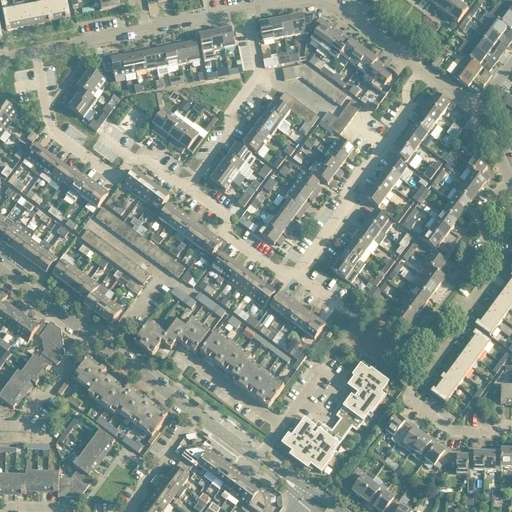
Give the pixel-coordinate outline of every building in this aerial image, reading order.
[(71,18),(67,0),(56,2),(60,20),(71,18)] [(120,9),(117,0),(107,0),(99,2),(102,12),(120,9)] [(440,11),(448,0),(435,0),(432,5),(440,11)] [(449,18),(459,4),(453,0),(448,0),(440,11),(449,18)] [(511,2),(509,0),(506,0),(500,8),(500,9),(511,17),(511,2)] [(60,20),(56,2),(46,4),(49,22),(60,20)] [(49,22),(46,4),(35,6),(38,25),(49,22)] [(458,24),(468,10),(459,4),(449,18),(458,24)] [(38,25),(35,6),(24,8),(28,27),(38,25)] [(511,17),(500,9),(500,8),(497,6),(490,16),(507,29),(511,31),(511,29),(511,17)] [(28,27),(24,8),(13,10),(17,29),(28,27)] [(17,29),(13,10),(3,12),(6,31),(17,29)] [(511,41),(503,35),(507,29),(490,16),(487,13),(479,23),(482,26),(483,26),(500,39),(504,41),(510,46),(511,42),(511,41)] [(303,17),(292,19),(295,37),(309,35),(311,29),(314,16),(314,15),(303,17)] [(319,20),(314,16),(311,29),(312,30),(319,20)] [(472,18),(469,16),(462,25),(465,28),(472,18)] [(295,37),(292,19),(281,21),(285,39),(295,37)] [(311,42),(320,49),(331,34),(329,32),(332,28),(320,19),(319,20),(312,30),(317,33),(311,42)] [(285,39),(281,21),(270,23),(274,41),(285,39)] [(274,41),(270,23),(259,25),(263,44),(274,41)] [(482,26),(476,35),(493,48),(498,42),(500,39),(483,26),(482,26)] [(232,31),(221,33),(224,51),(235,49),(232,31)] [(333,35),(331,34),(320,49),(316,53),(325,60),(328,55),(339,40),(340,40),(343,36),(336,31),(333,35)] [(224,51),(221,33),(210,35),(214,53),(224,51)] [(214,53),(210,35),(199,37),(204,63),(215,61),(214,53)] [(489,55),(493,48),(476,35),(469,45),(486,58),(489,60),(496,65),(498,62),(489,55)] [(337,61),(351,42),(345,37),(342,42),(340,40),(339,40),(328,55),(337,61)] [(200,63),(197,45),(194,45),(193,40),(185,42),(189,65),(200,63)] [(189,65),(185,42),(177,43),(178,48),(175,49),(179,67),(189,65)] [(346,68),(349,64),(360,49),(351,42),(337,61),(346,68)] [(465,43),(458,53),(461,55),(465,57),(479,68),(479,67),(484,61),(486,58),(469,45),(465,43)] [(179,67),(175,49),(172,49),(171,44),(163,46),(168,69),(179,67)] [(169,75),(168,69),(163,46),(155,47),(156,53),(154,53),(157,71),(158,77),(169,75)] [(157,71),(154,53),(151,54),(150,48),(142,50),(147,73),(157,71)] [(358,70),(369,55),(360,49),(349,64),(358,70)] [(147,73),(142,50),(134,52),(135,57),(133,57),(136,75),(147,73)] [(133,57),(132,52),(123,54),(124,59),(122,59),(125,77),(136,75),(133,57)] [(104,59),(99,60),(104,70),(106,74),(113,72),(115,80),(125,77),(122,59),(119,60),(118,55),(104,57),(104,59)] [(300,63),(299,55),(288,57),(289,65),(300,63)] [(366,76),(377,62),(369,55),(358,70),(366,76)] [(461,55),(454,64),(457,67),(475,80),(482,70),(479,67),(479,68),(465,57),(461,55)] [(271,60),(263,62),(265,70),(269,69),(279,67),(277,59),(277,56),(271,57),(271,60)] [(289,65),(288,57),(277,59),(279,67),(289,65)] [(317,70),(322,64),(313,57),(308,64),(317,70)] [(444,61),(439,57),(432,67),(437,70),(444,61)] [(489,60),(487,64),(493,68),(496,65),(489,60)] [(384,66),(377,62),(366,76),(363,80),(372,87),(383,72),(381,71),(384,66)] [(478,82),(457,67),(454,64),(448,73),(451,75),(450,76),(468,89),(473,83),(482,90),(485,87),(478,82)] [(302,79),(305,66),(294,68),(295,74),(296,80),(302,79)] [(307,82),(314,73),(305,66),(302,79),(307,82)] [(295,74),(294,68),(282,71),(283,76),(295,74)] [(383,72),(372,87),(381,94),(386,97),(392,88),(387,85),(392,79),(389,77),(393,73),(386,68),(383,72)] [(228,69),(217,71),(219,79),(229,77),(228,69)] [(91,71),(84,80),(99,91),(106,82),(91,71)] [(219,79),(217,71),(206,73),(208,81),(219,79)] [(312,86),(319,76),(314,73),(307,82),(312,86)] [(296,80),(295,74),(283,76),(284,82),(296,80)] [(316,90),(324,80),(319,76),(312,86),(316,90)] [(182,86),(181,78),(170,80),(172,88),(182,86)] [(481,79),(478,82),(485,87),(487,83),(481,79)] [(99,91),(84,80),(78,89),(93,100),(93,99),(99,91)] [(321,93),(328,83),(324,80),(316,90),(321,93)] [(326,97),(333,87),(328,83),(321,93),(326,97)] [(331,100),(338,90),(333,87),(326,97),(331,100)] [(93,100),(78,89),(73,95),(77,98),(76,100),(75,101),(90,111),(97,102),(93,99),(93,100)] [(336,104),(343,94),(338,90),(331,100),(336,104)] [(283,107),(290,97),(285,94),(278,104),(283,107)] [(348,98),(343,94),(336,104),(340,107),(348,98)] [(456,107),(443,98),(441,100),(436,96),(429,106),(442,116),(447,110),(451,113),(456,107)] [(75,101),(76,100),(71,97),(66,104),(71,107),(69,109),(84,120),(90,111),(75,101)] [(111,100),(118,105),(120,102),(114,97),(111,100)] [(287,111),(294,101),(290,97),(283,107),(287,111)] [(291,113),(287,111),(283,107),(278,104),(276,102),(274,104),(270,101),(265,108),(284,122),(291,113)] [(292,114),(299,105),(294,101),(287,111),(291,113),(292,114)] [(352,101),(348,106),(358,113),(362,108),(352,101)] [(184,103),(180,108),(186,112),(190,107),(184,103)] [(3,104),(0,108),(0,114),(11,123),(17,114),(3,104)] [(374,112),(379,106),(376,104),(371,110),(374,112)] [(297,118),(304,108),(299,105),(292,114),(297,118)] [(354,118),(358,113),(348,106),(345,111),(354,118)] [(442,116),(429,106),(422,116),(435,126),(442,116)] [(199,107),(195,113),(200,116),(204,111),(199,107)] [(284,122),(265,108),(260,114),(264,118),(263,120),(278,131),(284,122)] [(302,121),(309,112),(304,108),(297,118),(302,121)] [(105,122),(111,114),(105,109),(103,112),(104,113),(100,119),(105,122)] [(159,137),(173,117),(164,111),(153,126),(155,128),(152,132),(159,137)] [(354,118),(345,111),(341,115),(351,122),(354,118)] [(307,125),(314,115),(309,112),(302,121),(307,125)] [(328,113),(324,118),(334,125),(338,121),(328,113)] [(11,123),(0,114),(0,128),(4,132),(11,123)] [(312,129),(319,119),(314,115),(307,125),(312,129)] [(351,122),(341,115),(338,120),(347,127),(351,122)] [(435,126),(422,116),(415,125),(428,136),(430,137),(438,128),(435,126)] [(472,119),(468,116),(463,123),(467,125),(472,119)] [(170,139),(181,124),(173,117),(159,137),(165,141),(168,137),(170,139)] [(334,125),(324,118),(321,123),(327,128),(331,130),(334,125)] [(97,134),(99,131),(105,122),(100,119),(97,124),(93,121),(89,128),(97,134)] [(210,125),(213,127),(218,121),(215,119),(210,125)] [(278,131),(263,120),(261,122),(257,119),(252,125),(271,139),(278,131)] [(338,120),(338,121),(334,125),(344,132),(347,127),(338,120)] [(176,149),(190,130),(181,124),(170,139),(172,140),(169,145),(176,149)] [(190,130),(176,149),(182,154),(186,150),(193,155),(204,140),(208,135),(194,125),(190,130)] [(271,139),(252,125),(247,132),(252,135),(250,137),(246,134),(265,148),(271,139)] [(344,132),(334,125),(331,130),(340,137),(344,132)] [(428,136),(415,125),(408,135),(421,145),(428,136)] [(455,141),(462,131),(454,125),(447,135),(452,138),(455,141)] [(466,143),(473,134),(468,130),(461,140),(466,143)] [(246,134),(241,141),(245,144),(243,146),(258,157),(265,148),(246,134)] [(300,134),(296,140),(300,144),(305,138),(300,134)] [(471,147),(478,137),(473,134),(466,143),(471,147)] [(421,145),(408,135),(400,145),(414,155),(421,145)] [(450,147),(455,141),(452,138),(447,145),(450,147)] [(332,149),(347,160),(351,163),(356,156),(352,153),(354,151),(339,140),(332,149)] [(417,157),(414,155),(400,145),(393,155),(409,167),(417,157)] [(256,160),(237,146),(230,155),(249,169),(256,160)] [(26,161),(23,165),(31,171),(34,167),(45,153),(36,147),(26,161)] [(341,169),(347,160),(332,149),(329,153),(321,148),(318,152),(326,158),(341,169)] [(43,174),(54,160),(45,153),(34,167),(43,174)] [(444,163),(449,157),(445,154),(441,160),(444,163)] [(250,170),(249,169),(230,155),(224,164),(239,175),(243,178),(250,170)] [(466,169),(472,174),(473,174),(486,184),(490,179),(485,175),(483,178),(481,177),(487,169),(468,155),(462,163),(468,167),(466,169)] [(458,163),(453,159),(449,157),(444,163),(448,165),(445,168),(451,173),(458,163)] [(339,171),(341,169),(326,158),(319,166),(334,177),(339,180),(343,174),(339,171)] [(283,162),(280,159),(273,168),(277,171),(279,168),(283,162)] [(52,181),(62,167),(54,160),(43,174),(40,179),(49,185),(52,181)] [(394,160),(386,170),(400,180),(405,184),(412,174),(407,170),(394,160)] [(239,175),(224,164),(219,161),(215,167),(219,170),(217,172),(217,173),(232,184),(239,175)] [(328,186),(334,177),(319,166),(315,163),(309,172),(328,186)] [(437,172),(442,166),(438,163),(433,170),(437,172)] [(71,173),(70,172),(62,167),(52,181),(61,187),(63,184),(71,173)] [(271,172),(265,167),(258,176),(265,181),(271,172)] [(430,182),(432,179),(437,172),(433,170),(431,168),(423,178),(430,182)] [(217,173),(217,172),(213,169),(208,176),(213,179),(211,182),(226,193),(232,184),(217,173)] [(71,190),(81,176),(72,170),(70,172),(71,173),(63,184),(71,190)] [(400,180),(386,170),(379,180),(393,190),(400,180)] [(446,174),(443,172),(438,178),(442,181),(446,174)] [(132,193),(143,179),(134,173),(124,187),(132,193)] [(318,188),(319,185),(305,174),(298,183),(317,197),(322,191),(318,188)] [(479,193),(486,184),(473,174),(472,174),(465,183),(479,193)] [(75,204),(80,197),(90,183),(91,181),(86,177),(85,179),(81,176),(71,190),(66,197),(75,204)] [(279,182),(272,178),(266,186),(272,191),(279,182)] [(439,184),(442,181),(438,178),(431,188),(434,191),(439,184)] [(17,191),(21,186),(12,179),(8,184),(17,191)] [(141,200),(152,186),(143,179),(132,193),(141,200)] [(393,190),(379,180),(372,190),(386,200),(393,190)] [(89,203),(99,189),(90,183),(80,197),(89,203)] [(312,204),(317,197),(298,183),(292,192),(306,203),(308,201),(312,204)] [(472,203),(479,193),(465,183),(458,193),(472,203)] [(258,189),(252,185),(246,194),(252,198),(258,189)] [(150,206),(160,192),(152,186),(141,200),(150,206)] [(422,197),(426,190),(423,187),(418,194),(422,197)] [(98,210),(108,196),(99,189),(89,203),(98,210)] [(386,200),(372,190),(365,200),(378,210),(386,200)] [(430,193),(428,191),(426,190),(422,197),(425,199),(430,193)] [(35,204),(39,198),(30,192),(26,198),(35,204)] [(169,199),(160,192),(150,206),(159,213),(169,199)] [(305,205),(306,203),(292,192),(285,201),(304,215),(309,208),(305,205)] [(464,213),(472,203),(458,193),(451,203),(464,213)] [(244,209),(252,198),(246,194),(238,205),(244,209)] [(417,203),(422,197),(418,194),(413,200),(417,203)] [(259,195),(255,200),(253,204),(259,208),(266,200),(259,195)] [(421,206),(425,199),(422,197),(417,203),(421,206)] [(299,221),(304,215),(285,201),(279,209),(294,220),(295,218),(299,221)] [(457,223),(464,213),(451,203),(444,213),(457,223)] [(406,215),(411,208),(407,205),(402,212),(406,215)] [(168,226),(178,213),(169,206),(159,220),(168,226)] [(292,222),(294,220),(279,209),(272,218),(291,232),(296,226),(292,222)] [(101,223),(108,213),(103,210),(96,219),(101,223)] [(418,213),(414,210),(409,217),(413,220),(418,213)] [(61,223),(65,217),(60,214),(56,211),(52,217),(61,223)] [(248,230),(252,225),(247,221),(251,216),(246,212),(238,223),(248,230)] [(399,225),(406,215),(402,212),(398,218),(396,217),(393,221),(399,225)] [(432,212),(429,216),(432,219),(437,222),(450,232),(457,223),(444,213),(440,218),(432,212)] [(105,226),(113,217),(108,213),(101,223),(105,226)] [(176,233),(187,219),(178,213),(168,226),(176,233)] [(375,213),(368,223),(385,236),(393,226),(375,213)] [(110,230),(117,220),(113,217),(105,226),(110,230)] [(408,226),(413,220),(409,217),(404,224),(408,226)] [(287,239),(291,232),(272,218),(266,227),(285,241),(281,237),(282,236),(287,239)] [(185,239),(195,225),(187,219),(176,233),(185,239)] [(432,219),(425,228),(430,232),(443,242),(450,232),(437,222),(432,219)] [(2,225),(0,228),(0,245),(1,246),(3,243),(15,227),(6,220),(6,221),(2,225)] [(115,233),(122,224),(117,220),(110,230),(115,233)] [(387,237),(385,236),(368,223),(360,233),(374,243),(380,247),(387,237)] [(15,227),(3,243),(11,250),(22,236),(25,231),(16,224),(15,227)] [(120,237),(127,227),(122,224),(115,233),(120,237)] [(194,246),(204,232),(195,225),(185,239),(194,246)] [(125,241),(132,231),(127,227),(120,237),(125,241)] [(134,228),(132,231),(137,234),(142,238),(147,232),(140,227),(138,230),(134,228)] [(280,247),(285,241),(266,227),(259,236),(274,247),(276,244),(280,247)] [(85,244),(92,234),(88,231),(81,240),(85,244)] [(130,244),(137,234),(132,231),(125,241),(130,244)] [(203,252),(213,238),(204,232),(194,246),(203,252)] [(436,252),(443,242),(430,232),(422,242),(436,252)] [(374,243),(360,233),(353,242),(367,252),(374,243)] [(90,247),(97,238),(92,234),(85,244),(90,247)] [(135,248),(142,238),(137,234),(130,244),(135,248)] [(20,256),(30,242),(22,236),(11,250),(20,256)] [(407,236),(399,246),(401,248),(405,250),(409,244),(412,240),(407,236)] [(95,251),(102,241),(97,238),(90,247),(95,251)] [(139,251),(146,242),(142,238),(135,248),(139,251)] [(214,255),(222,245),(213,238),(203,252),(200,257),(211,265),(217,257),(214,255)] [(100,254),(107,245),(102,241),(95,251),(100,254)] [(29,262),(39,248),(30,242),(20,256),(29,262)] [(144,255),(151,245),(146,242),(139,251),(144,255)] [(367,252),(353,242),(346,252),(360,262),(367,252)] [(105,258),(112,248),(107,245),(100,254),(105,258)] [(149,258),(156,249),(151,245),(144,255),(149,258)] [(38,269),(48,255),(39,248),(29,262),(38,269)] [(110,262),(117,252),(112,248),(105,258),(110,262)] [(400,257),(405,250),(401,248),(396,254),(400,257)] [(154,262),(161,252),(156,249),(149,258),(154,262)] [(114,265),(121,255),(117,252),(110,262),(114,265)] [(159,265),(166,256),(161,252),(154,262),(159,265)] [(360,262),(346,252),(339,262),(358,276),(365,266),(360,262)] [(407,262),(412,255),(408,253),(403,259),(407,262)] [(57,261),(48,255),(38,269),(46,275),(57,261)] [(119,269),(126,259),(121,255),(114,265),(119,269)] [(440,273),(446,265),(433,255),(425,265),(431,270),(445,280),(449,275),(444,272),(442,274),(440,273)] [(62,283),(72,269),(76,264),(64,256),(52,273),(54,275),(53,276),(62,283)] [(164,269),(171,259),(166,256),(159,265),(164,269)] [(221,277),(231,263),(222,256),(212,270),(221,277)] [(383,258),(380,262),(386,267),(389,263),(383,258)] [(124,272),(131,262),(126,259),(119,269),(124,272)] [(169,273),(176,263),(171,259),(164,269),(169,273)] [(390,270),(395,263),(391,260),(387,267),(390,270)] [(416,278),(423,272),(412,261),(405,268),(416,278)] [(129,276),(136,266),(131,262),(124,272),(129,276)] [(358,276),(339,262),(332,272),(351,286),(358,276)] [(173,276),(180,266),(176,263),(169,273),(173,276)] [(230,283),(240,269),(231,263),(221,277),(216,283),(220,286),(225,280),(230,283)] [(134,279),(141,270),(136,266),(129,276),(134,279)] [(185,270),(180,266),(173,276),(178,280),(185,270)] [(402,268),(398,266),(394,272),(397,275),(402,268)] [(386,276),(390,270),(387,267),(382,273),(386,276)] [(71,289),(81,275),(72,269),(62,283),(71,289)] [(238,290),(249,276),(240,269),(230,283),(238,290)] [(139,283),(146,273),(141,270),(134,279),(139,283)] [(438,290),(445,280),(431,270),(424,280),(438,290)] [(194,277),(192,275),(188,272),(182,280),(188,285),(194,277)] [(392,281),(397,275),(394,272),(389,279),(392,281)] [(143,286),(150,277),(146,273),(139,283),(143,286)] [(79,296),(90,282),(81,275),(71,289),(79,296)] [(128,285),(130,282),(121,275),(117,281),(121,283),(123,281),(128,285)] [(247,296),(257,282),(249,276),(238,290),(247,296)] [(376,289),(383,279),(379,277),(372,286),(374,287),(376,289)] [(431,299),(438,290),(424,280),(417,289),(431,299)] [(88,302),(98,288),(90,282),(79,296),(88,302)] [(130,282),(128,285),(126,288),(138,297),(142,291),(130,282)] [(256,303),(266,289),(257,282),(247,296),(256,303)] [(203,283),(199,288),(204,292),(208,287),(203,283)] [(511,286),(507,283),(501,292),(511,300),(511,286)] [(388,287),(384,285),(379,291),(381,293),(383,294),(388,287)] [(94,313),(109,293),(100,286),(98,288),(88,302),(85,306),(94,313)] [(370,300),(375,293),(378,290),(376,289),(374,287),(372,291),(371,291),(367,297),(370,300)] [(196,304),(176,289),(171,295),(192,310),(196,304)] [(275,295),(266,289),(256,303),(265,309),(275,295)] [(423,309),(431,299),(417,289),(410,299),(423,309)] [(381,293),(379,291),(378,290),(375,293),(370,300),(374,303),(381,293)] [(511,307),(511,300),(501,292),(494,300),(509,311),(511,307)] [(103,320),(113,306),(109,303),(114,296),(109,293),(94,313),(103,320)] [(200,294),(195,300),(221,320),(226,313),(200,294)] [(279,315),(290,301),(281,294),(270,308),(279,315)] [(416,319),(423,309),(410,299),(403,309),(416,319)] [(509,311),(494,300),(488,309),(503,320),(509,311)] [(288,321),(298,307),(290,301),(279,315),(288,321)] [(0,323),(2,325),(13,309),(5,303),(0,309),(0,323)] [(122,312),(113,306),(103,320),(111,326),(122,312)] [(297,328),(307,314),(298,307),(288,321),(297,328)] [(10,331),(22,316),(13,309),(2,325),(10,331)] [(409,329),(416,319),(403,309),(396,319),(409,329)] [(503,320),(488,309),(481,318),(496,329),(503,320)] [(306,334),(316,320),(307,314),(297,328),(306,334)] [(19,338),(31,322),(22,316),(10,331),(19,338)] [(232,328),(237,321),(232,318),(228,324),(232,328)] [(496,329),(481,318),(475,327),(490,338),(496,329)] [(325,327),(316,320),(306,334),(315,341),(325,327)] [(186,349),(201,328),(192,321),(186,330),(177,342),(186,349)] [(237,331),(241,325),(237,321),(232,328),(237,331)] [(34,335),(39,328),(31,322),(19,338),(28,344),(35,336),(34,335)] [(143,351),(159,330),(150,323),(134,344),(143,351)] [(186,330),(177,323),(168,336),(168,337),(162,345),(171,351),(177,342),(186,330)] [(63,344),(61,332),(50,324),(47,328),(42,324),(39,328),(34,335),(35,336),(42,341),(43,347),(63,344)] [(271,327),(268,331),(264,336),(272,343),(276,337),(280,333),(271,327)] [(195,355),(210,334),(201,328),(186,349),(195,355)] [(247,329),(242,335),(251,342),(253,339),(255,336),(247,329)] [(152,358),(162,345),(168,337),(168,336),(159,330),(143,351),(152,358)] [(490,343),(476,332),(469,341),(484,352),(490,343)] [(210,361),(225,340),(216,333),(201,354),(210,361)] [(281,349),(285,344),(288,339),(280,333),(276,337),(272,343),(281,349)] [(264,342),(256,336),(255,336),(253,339),(262,346),(264,342)] [(247,338),(240,341),(242,348),(249,345),(247,338)] [(218,367),(234,347),(225,340),(210,361),(218,367)] [(484,352),(469,341),(463,350),(478,361),(484,352)] [(273,348),(264,342),(262,346),(270,352),(273,348)] [(11,348),(6,344),(2,349),(7,353),(11,348)] [(57,367),(65,356),(63,344),(43,347),(44,354),(38,361),(49,369),(53,364),(57,367)] [(294,350),(285,344),(281,349),(290,356),(294,350)] [(227,374),(242,353),(234,347),(218,367),(227,374)] [(282,355),(273,348),(270,352),(279,358),(282,355)] [(306,359),(294,350),(290,356),(298,362),(297,363),(301,366),(306,359)] [(478,361),(463,350),(456,359),(471,370),(478,361)] [(249,363),(251,360),(242,353),(227,374),(236,380),(249,363)] [(290,361),(282,355),(279,358),(288,365),(290,361)] [(509,357),(506,355),(501,361),(505,363),(509,357)] [(43,378),(49,369),(38,361),(34,358),(28,367),(43,378)] [(471,370),(456,359),(450,368),(465,379),(471,370)] [(74,379),(73,381),(82,387),(97,366),(88,360),(78,373),(74,379)] [(242,390),(258,369),(249,363),(236,380),(233,383),(242,390)] [(296,372),(301,366),(297,363),(293,369),(296,372)] [(106,373),(97,366),(82,387),(90,393),(103,376),(104,376),(106,373)] [(354,379),(351,384),(348,388),(354,393),(336,418),(341,421),(332,433),(324,426),(326,423),(325,423),(319,431),(305,421),(294,435),(291,433),(281,446),(292,454),(290,457),(308,471),(309,470),(312,473),(314,470),(321,475),(335,457),(333,455),(352,429),(357,433),(370,415),(372,416),(387,395),(383,392),(389,384),(371,371),(369,373),(361,366),(352,378),(354,379)] [(496,375),(501,369),(497,366),(493,372),(496,375)] [(36,387),(43,378),(28,367),(21,376),(33,384),(33,385),(36,387)] [(465,379),(450,368),(443,376),(458,387),(465,379)] [(251,397),(266,376),(258,369),(242,390),(251,397)] [(26,393),(33,385),(33,384),(21,376),(18,373),(12,382),(26,393)] [(112,382),(104,376),(103,376),(90,393),(88,397),(97,403),(112,382)] [(260,403),(275,382),(266,376),(251,397),(260,403)] [(458,387),(443,376),(437,385),(452,396),(458,387)] [(20,402),(26,393),(12,382),(5,391),(20,402)] [(121,389),(112,382),(97,403),(106,410),(121,389)] [(284,389),(275,382),(260,403),(269,410),(284,389)] [(452,396),(437,385),(430,394),(445,405),(452,396)] [(511,406),(511,388),(501,387),(500,406),(511,406)] [(117,413),(132,392),(128,389),(126,392),(121,389),(106,410),(115,416),(117,413)] [(14,411),(20,402),(5,391),(0,397),(0,400),(9,408),(14,411)] [(140,398),(132,392),(117,413),(125,419),(140,398)] [(149,404),(140,398),(125,419),(134,425),(149,404)] [(142,432),(158,411),(149,404),(134,425),(142,432)] [(168,418),(158,411),(142,432),(152,439),(152,438),(157,432),(168,418)] [(396,445),(412,424),(405,419),(403,419),(402,421),(396,417),(385,432),(394,438),(391,441),(396,445)] [(419,429),(412,424),(396,445),(401,449),(404,445),(412,451),(423,437),(418,433),(419,431),(419,429)] [(67,439),(71,433),(67,430),(63,436),(67,439)] [(100,432),(94,441),(109,452),(115,443),(100,432)] [(428,441),(423,437),(412,451),(426,461),(436,447),(437,447),(439,444),(432,438),(430,439),(428,441)] [(102,461),(109,452),(94,441),(87,450),(102,461)] [(202,449),(193,450),(196,470),(198,467),(209,453),(212,449),(205,444),(202,449)] [(511,446),(510,447),(508,448),(508,451),(501,451),(501,469),(511,469),(511,446)] [(447,466),(452,453),(445,449),(443,449),(442,451),(437,447),(436,447),(426,461),(439,471),(445,464),(447,466)] [(196,470),(193,450),(184,451),(180,448),(175,454),(183,460),(193,467),(196,470)] [(484,472),(485,454),(478,454),(478,451),(477,450),(468,449),(468,458),(467,472),(468,472),(484,472)] [(96,469),(102,461),(87,450),(81,458),(96,469)] [(501,469),(501,451),(493,450),(492,452),(491,454),(485,454),(484,472),(501,473),(501,469)] [(207,473),(217,459),(209,453),(198,467),(207,473)] [(468,458),(461,458),(461,455),(460,453),(452,453),(447,466),(457,466),(457,476),(468,476),(468,472),(467,472),(468,458)] [(89,478),(96,469),(81,458),(74,467),(78,471),(78,470),(89,478)] [(216,480),(226,466),(217,459),(207,473),(216,480)] [(193,467),(183,460),(179,465),(190,472),(193,467)] [(386,460),(384,463),(391,469),(393,466),(386,460)] [(186,477),(190,472),(179,465),(176,469),(175,469),(168,477),(182,488),(189,479),(186,477)] [(235,472),(226,466),(216,480),(224,486),(233,475),(235,472)] [(400,468),(397,473),(404,479),(407,474),(400,468)] [(361,499),(376,479),(367,473),(366,475),(358,469),(349,481),(357,487),(353,493),(361,499)] [(94,481),(89,478),(78,470),(78,471),(71,480),(80,499),(94,481)] [(37,492),(37,474),(26,474),(26,478),(26,492),(37,492)] [(48,493),(48,474),(37,474),(37,492),(48,493)] [(59,480),(59,475),(48,474),(48,493),(58,493),(59,480)] [(225,503),(231,495),(241,481),(233,475),(224,486),(222,489),(226,492),(220,500),(225,503)] [(15,496),(16,477),(5,477),(4,495),(15,496)] [(26,478),(16,477),(15,496),(26,496),(26,492),(26,478)] [(186,491),(182,488),(168,477),(162,486),(176,497),(180,500),(186,491)] [(374,509),(385,494),(388,490),(382,486),(382,484),(376,479),(361,499),(366,503),(365,505),(365,507),(372,511),(375,509),(374,509)] [(71,480),(59,480),(58,493),(58,498),(80,499),(71,480)] [(240,502),(250,488),(241,481),(231,495),(240,502)] [(176,497),(162,486),(155,495),(169,505),(176,497)] [(264,487),(258,494),(259,494),(248,508),(268,505),(267,496),(270,492),(264,487)] [(259,494),(258,494),(250,488),(240,502),(245,506),(242,509),(242,511),(253,511),(248,508),(259,494)] [(392,511),(399,504),(385,494),(374,509),(375,509),(378,511),(392,511)] [(164,511),(169,505),(155,495),(149,504),(159,511),(164,511)] [(409,511),(405,508),(409,502),(403,498),(399,504),(392,511),(409,511)]
